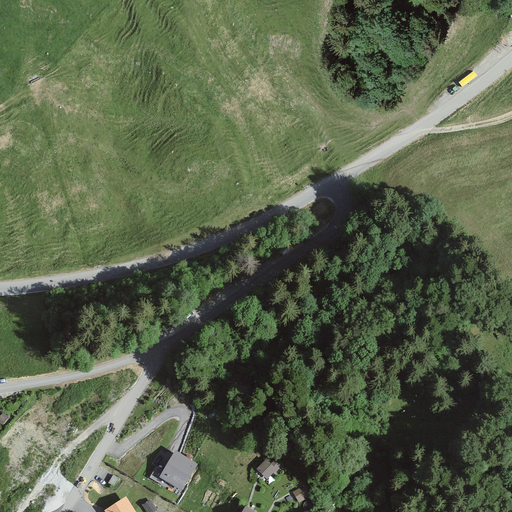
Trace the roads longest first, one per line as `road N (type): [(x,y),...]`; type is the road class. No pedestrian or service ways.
road 1 (unclassified): [(0,288),(75,279),(203,246),(336,180)]
road 2 (residential): [(336,180),(343,213),(333,229),(166,348)]
road 3 (unclassified): [(336,180),(511,58)]
road 4 (residential): [(166,348),(63,511)]
road 5 (residential): [(166,348),(0,388)]
